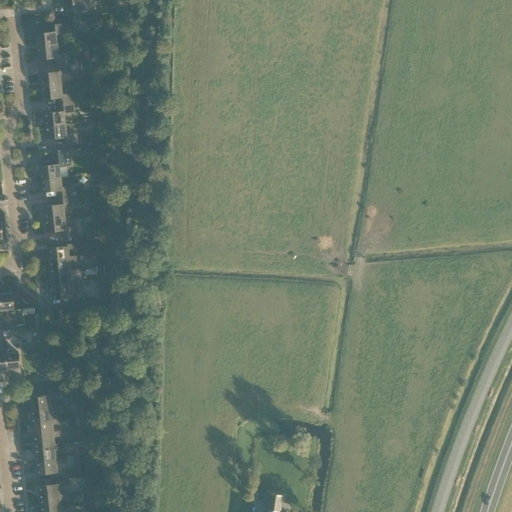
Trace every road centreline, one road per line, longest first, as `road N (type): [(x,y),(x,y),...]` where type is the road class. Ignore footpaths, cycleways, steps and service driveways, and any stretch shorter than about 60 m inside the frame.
road 1 (tertiary): [(437,511),(511,326)]
road 2 (residential): [(0,271),(16,270),(5,143)]
road 3 (residential): [(5,143),(21,94),(12,12)]
